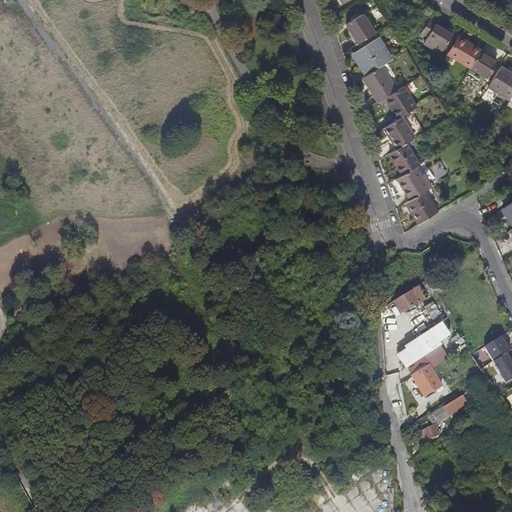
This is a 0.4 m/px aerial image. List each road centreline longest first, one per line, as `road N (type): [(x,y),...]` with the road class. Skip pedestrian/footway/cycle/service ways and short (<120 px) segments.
road 1 (residential): [(309,0),(386,242)]
road 2 (residential): [(511,306),(467,219),(386,242)]
road 3 (residential): [(383,376),(408,511)]
